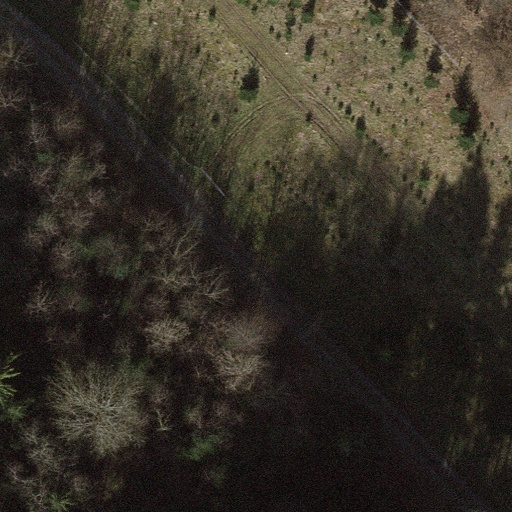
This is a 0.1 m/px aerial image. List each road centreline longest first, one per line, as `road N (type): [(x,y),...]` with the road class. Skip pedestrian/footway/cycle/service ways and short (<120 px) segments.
road 1 (track): [(468,511),(0,18)]
road 2 (track): [(124,511),(0,324)]
